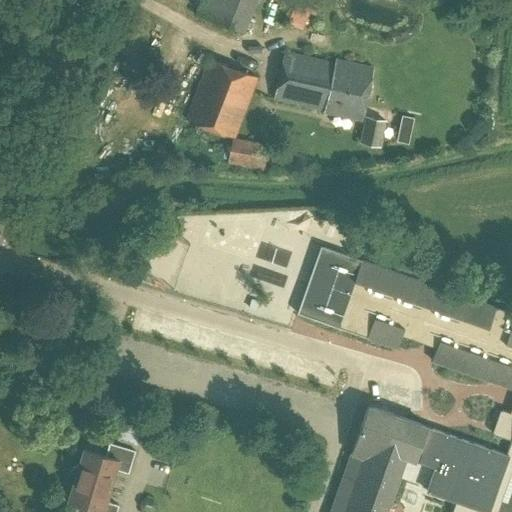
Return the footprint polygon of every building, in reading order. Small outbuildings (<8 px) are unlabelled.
[(240,31),(252,0),(201,0),(196,14),(240,31)] [(307,32),(320,0),(296,0),(287,23),(307,32)] [(334,63),(284,52),(273,99),(324,110),(323,112),(361,121),(373,68),(335,60),(334,63)] [(234,137),(257,78),(208,59),(185,119),(234,137)] [(378,146),(384,120),(366,116),(361,142),(378,146)] [(408,142),(413,118),(402,116),(397,140),(408,142)] [(263,171),(269,145),(233,138),(227,164),(263,171)] [(511,511),(511,316),(494,310),(495,308),(359,261),(337,327),(396,348),(401,335),(436,347),(431,360),(511,387),(511,409),(511,411),(502,408),(494,432),(511,438),(511,439),(507,453),(488,446),(479,443),(451,433),(442,458),(419,450),(427,426),(369,406),(332,511),(387,511),(405,459),(437,470),(429,494),(456,504),(453,511),(511,511)] [(33,369),(36,358),(22,354),(19,364),(33,369)] [(136,445),(143,423),(124,417),(117,440),(136,445)] [(128,474),(135,452),(109,444),(105,456),(83,450),(79,465),(73,468),(70,473),(70,479),(72,485),(68,501),(90,508),(88,511),(116,511),(118,506),(106,503),(116,470),(128,474)]
